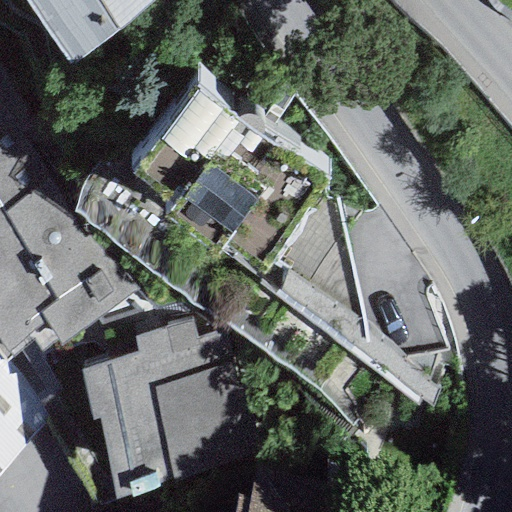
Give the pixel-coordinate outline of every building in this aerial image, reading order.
[(23,0),(69,67),(154,0),(23,0)] [(0,339),(7,352),(45,321),(59,345),(135,287),(76,225),(0,69),(0,339)] [(270,147),(197,90),(131,177),(173,211),(165,220),(218,259),(224,248),(258,277),(329,181),(278,147),(270,147)] [(139,350),(80,371),(91,421),(99,418),(115,501),(258,457),(225,330),(195,339),(191,321),(135,336),(139,350)] [(369,511),(370,509),(252,484),(247,498),(236,494),(233,511),(369,511)]
